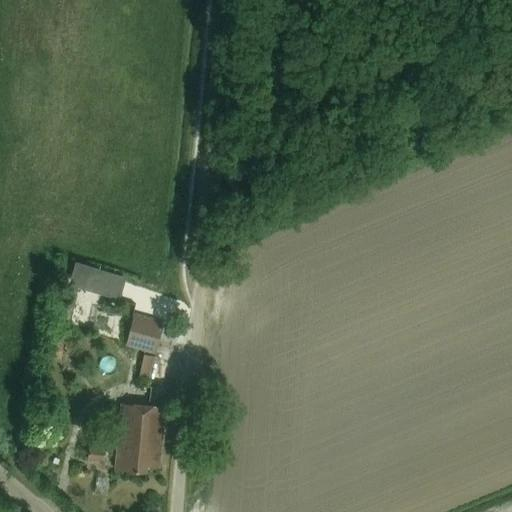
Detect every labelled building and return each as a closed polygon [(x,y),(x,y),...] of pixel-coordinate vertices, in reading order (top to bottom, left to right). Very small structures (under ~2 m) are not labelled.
[(111,332),(116,310),(97,306),(92,329),(111,332)] [(135,316),(127,349),(156,357),(165,323),(135,316)] [(149,381),(155,359),(145,357),(139,379),(149,381)] [(121,403),(114,469),(145,472),(145,466),(158,467),(164,408),(121,403)] [(104,447),(89,446),(88,459),(103,460),(104,447)]
